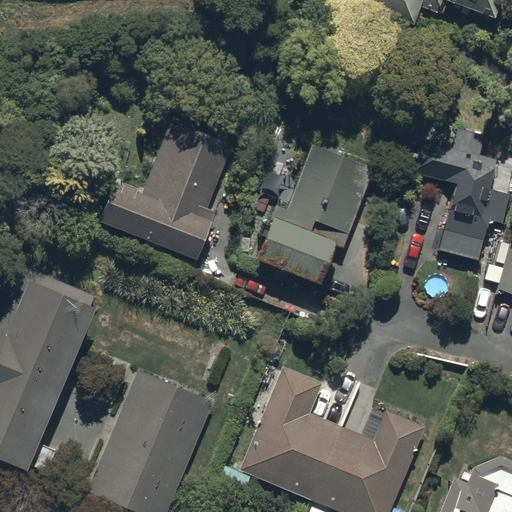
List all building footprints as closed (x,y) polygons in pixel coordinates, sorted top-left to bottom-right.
[(353,0),(351,5),(411,27),(418,7),(439,15),(444,1),(492,19),(498,0),(353,0)] [(97,219),(195,257),(214,209),(206,206),(231,141),(169,117),(141,190),(113,179),(97,219)] [(437,249),(477,259),(488,219),(501,222),(509,193),(488,187),(495,157),(478,153),(483,134),(446,124),(441,143),(418,137),(409,171),(454,183),(437,249)] [(254,256),(317,281),(332,242),(342,246),(373,166),(310,141),(285,206),(275,202),(254,256)] [(498,288),(511,293),(511,248),(508,247),(498,288)] [(93,291),(18,259),(0,302),(0,456),(20,465),(93,291)] [(322,382),(282,365),(238,469),(340,511),(388,511),(426,425),(385,408),(373,438),(309,412),(322,382)] [(162,511),(212,399),(135,366),(82,488),(136,511),(162,511)] [(511,511),(511,459),(499,454),(472,466),(466,482),(453,477),(438,511),(511,511)]
